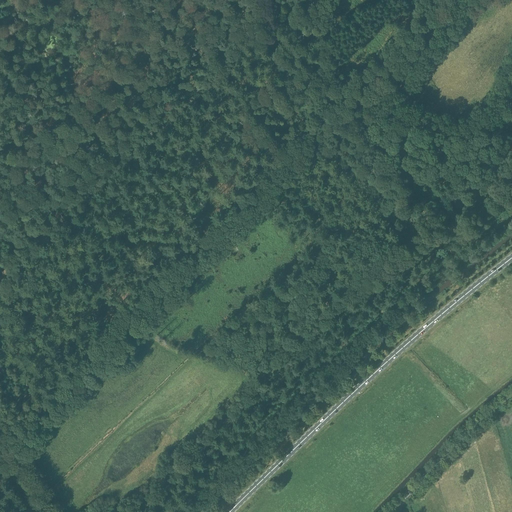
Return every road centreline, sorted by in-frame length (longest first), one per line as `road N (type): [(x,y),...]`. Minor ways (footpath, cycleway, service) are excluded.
road 1 (primary): [(232,511),(393,355),(511,258)]
road 2 (unclassified): [(390,511),(511,393)]
